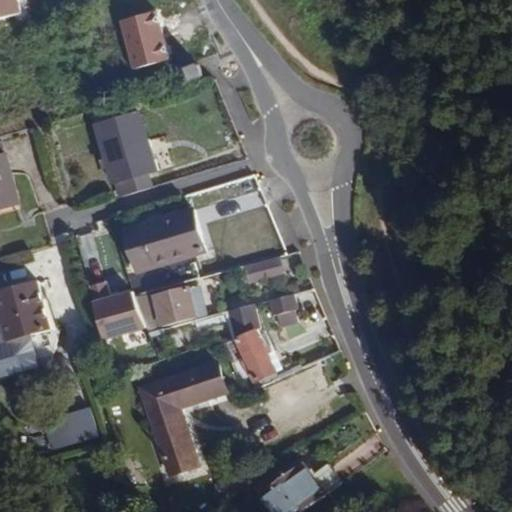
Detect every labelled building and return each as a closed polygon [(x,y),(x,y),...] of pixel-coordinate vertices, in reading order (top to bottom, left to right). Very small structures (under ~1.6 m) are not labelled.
[(0,0),(0,16),(20,11),(17,0),(0,0)] [(160,10),(118,21),(131,70),(172,60),(160,10)] [(205,75),(200,62),(187,67),(192,80),(205,75)] [(152,186),(147,169),(154,167),(136,110),(94,123),(116,197),(152,186)] [(0,206),(13,203),(6,175),(11,174),(6,152),(0,153),(0,206)] [(207,253),(194,209),(125,229),(137,273),(207,253)] [(281,256),(244,266),(251,290),(288,279),(281,256)] [(60,327),(47,281),(1,293),(14,339),(60,327)] [(135,297),(134,291),(112,298),(108,282),(88,287),(93,303),(99,325),(103,339),(144,327),(140,314),(135,297)] [(187,317),(182,301),(193,298),(189,286),(152,297),(159,317),(161,325),(187,317)] [(305,310),(301,297),(278,303),(282,317),(305,310)] [(198,314),(193,298),(182,301),(187,317),(198,314)] [(263,333),(252,307),(231,315),(238,341),(248,360),(244,362),(255,384),(278,373),(260,334),(263,333)] [(169,477),(199,467),(179,407),(226,392),(217,364),(140,389),(169,477)] [(342,484),(328,465),(311,478),(325,497),(342,484)] [(270,511),(305,511),(325,497),(311,478),(303,467),(261,499),(270,511)]
